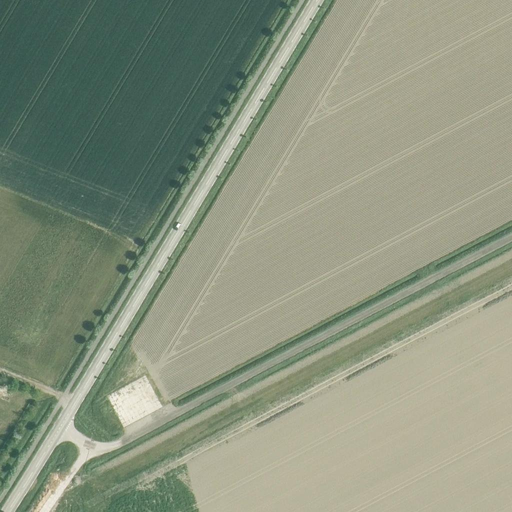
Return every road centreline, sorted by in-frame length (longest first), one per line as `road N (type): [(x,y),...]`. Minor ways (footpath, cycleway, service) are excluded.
road 1 (unclassified): [(59,428),(87,446),(119,444),(511,237)]
road 2 (secondary): [(59,428),(316,0)]
